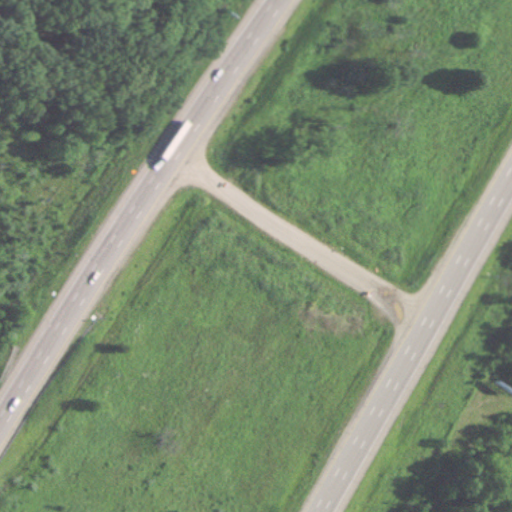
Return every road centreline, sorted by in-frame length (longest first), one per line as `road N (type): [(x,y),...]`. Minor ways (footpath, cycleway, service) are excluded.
road 1 (motorway): [(279,0),(0,426)]
road 2 (motorway): [(323,511),(511,184)]
